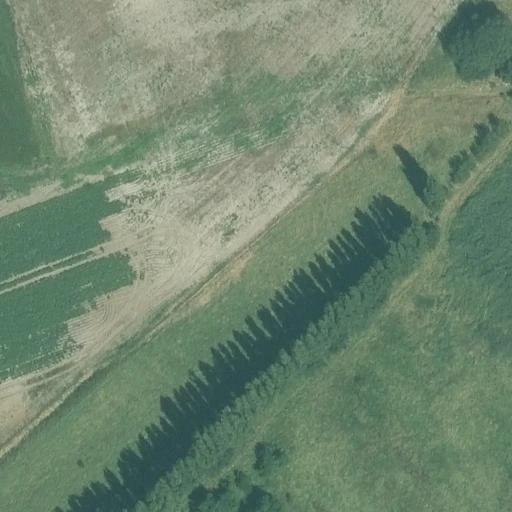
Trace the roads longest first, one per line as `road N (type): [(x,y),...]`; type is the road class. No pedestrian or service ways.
road 1 (track): [(511,92),(313,109),(0,192)]
road 2 (track): [(511,136),(440,220),(435,252),(395,300),(188,511)]
